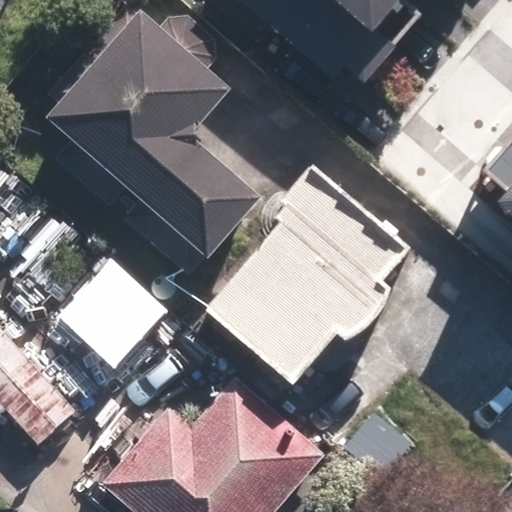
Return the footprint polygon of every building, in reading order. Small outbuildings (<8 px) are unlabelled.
[(229,0),(332,88),(344,75),(364,92),(399,52),(379,35),(409,0),(229,0)] [(61,105),(48,119),(72,139),(56,157),(111,205),(127,187),(140,198),(124,217),(190,275),(207,256),(210,260),(264,198),(193,136),(234,90),(143,11),(140,15),(128,5),(49,95),(61,105)] [(508,195),(498,206),(511,218),(511,134),(481,170),(508,195)] [(283,226),(207,312),(292,386),(338,335),(346,342),(364,331),(376,319),(384,310),(389,298),(394,287),(387,280),(415,249),(316,162),(279,203),(285,208),(275,219),(283,226)] [(169,408),(103,483),(136,511),(275,511),(327,454),(237,375),(191,427),(169,408)]
